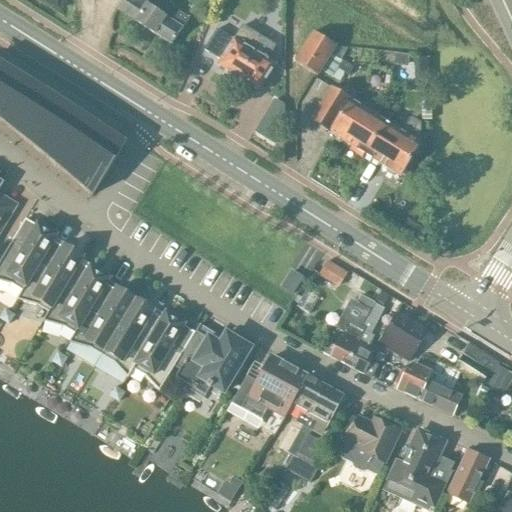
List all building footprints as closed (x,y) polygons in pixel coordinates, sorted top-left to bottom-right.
[(187,19),(158,0),(124,0),(118,11),(171,46),(189,20),(187,19)] [(252,53),(251,52),(259,39),(242,28),(234,42),(216,31),(204,51),(221,62),(218,66),(227,72),(228,76),(232,78),(234,76),(237,78),(252,53)] [(330,56),(336,47),(314,34),(295,64),(317,78),(321,72),(330,56)] [(259,91),(278,61),(269,56),(274,48),(259,39),(251,52),(252,53),(237,78),(241,81),(241,84),(246,87),(249,85),(259,91)] [(0,49),(0,63),(124,144),(131,134),(0,49)] [(408,57),(395,55),(394,65),(404,66),(407,63),(408,57)] [(330,56),(321,72),(331,78),(338,83),(344,74),(348,76),(352,70),(341,63),(340,62),(330,56)] [(124,144),(0,63),(0,122),(90,196),(90,197),(91,198),(124,144)] [(386,124),(318,82),(306,101),(318,109),(310,121),(331,135),(332,140),(338,144),(344,142),(366,156),(386,124)] [(283,130),(265,118),(257,130),(275,142),(283,130)] [(411,158),(419,145),(416,143),(418,138),(418,125),(410,120),(401,134),(386,124),(366,156),(386,169),(386,174),(393,178),(398,176),(399,178),(407,164),(408,164),(412,159),(411,158)] [(0,230),(15,206),(0,197),(0,230)] [(24,287),(53,243),(57,237),(37,225),(36,227),(25,221),(0,262),(0,282),(10,285),(13,281),(24,287)] [(407,222),(401,232),(420,242),(426,232),(407,222)] [(50,309),(79,264),(83,258),(64,246),(62,248),(53,243),(24,287),(16,301),(17,302),(17,301),(36,307),(39,302),(50,309)] [(338,287),(347,274),(328,262),(320,275),(338,287)] [(77,330),(106,286),(109,280),(90,268),(89,270),(79,264),(50,309),(42,323),(43,323),(44,323),(63,328),(66,324),(77,330)] [(292,294),(302,278),(292,272),(282,288),(292,294)] [(104,352),(135,301),(116,289),(115,291),(106,286),(77,330),(68,344),(70,345),(70,344),(89,350),(92,345),(104,352)] [(360,296),(353,309),(367,317),(373,306),(374,304),(360,296)] [(136,366),(162,320),(152,314),(154,312),(135,301),(104,352),(116,359),(113,364),(127,379),(126,379),(128,380),(136,366)] [(368,346),(373,338),(369,336),(382,311),(373,306),(367,317),(362,327),(361,328),(364,330),(358,341),(359,342),(346,368),(369,380),(375,369),(368,366),(376,350),(368,346)] [(8,325),(13,316),(5,311),(0,320),(8,325)] [(159,393),(174,368),(194,334),(184,327),(185,325),(165,313),(162,320),(136,366),(147,373),(144,377),(158,392),(159,393)] [(346,368),(359,342),(358,341),(364,330),(361,328),(362,327),(341,316),(334,329),(343,333),(335,348),(328,345),(323,356),(346,368)] [(408,363),(426,333),(396,316),(379,345),(408,363)] [(224,393),(250,350),(246,348),(246,346),(230,337),(230,338),(225,335),(219,345),(208,338),(207,339),(197,333),(201,326),(199,326),(194,334),(174,368),(179,371),(174,379),(205,397),(210,390),(212,387),(219,392),(220,390),(224,393)] [(484,390),(500,364),(469,345),(453,371),(474,384),(468,401),(482,406),(488,392),(484,390)] [(61,368),(66,359),(58,354),(53,363),(61,368)] [(291,409),(307,378),(271,359),(258,384),(246,378),(232,404),(262,420),(267,410),(284,420),(290,408),(291,409)] [(449,394),(426,383),(430,374),(418,369),(414,378),(410,376),(407,382),(402,380),(397,390),(401,392),(400,394),(450,417),(459,399),(458,398),(459,395),(451,391),(449,394)] [(499,403),(511,382),(511,374),(504,369),(488,396),(499,403)] [(303,427),(325,387),(307,378),(291,409),(301,414),(296,423),(303,427)] [(324,433),(343,397),(325,387),(303,427),(319,435),(321,431),(324,433)] [(118,402),(123,394),(115,389),(110,397),(118,402)] [(385,464),(400,432),(374,420),(371,425),(357,419),(357,420),(343,414),(335,432),(348,438),(347,442),(361,448),(357,456),(359,460),(366,463),(370,462),(372,458),(385,464)] [(291,450),(301,431),(292,426),(281,445),(291,450)] [(300,457),(311,436),(301,431),(291,450),(293,451),(292,453),(300,457)] [(427,511),(432,511),(451,473),(433,464),(431,459),(437,457),(443,444),(417,432),(402,466),(396,463),(383,491),(401,500),(403,496),(417,503),(415,506),(427,511)] [(467,505),(488,461),(467,451),(446,495),(467,505)] [(304,480),(311,468),(292,457),(285,469),(304,480)] [(280,482),(267,505),(277,511),(290,488),(280,482)] [(511,511),(511,497),(507,495),(498,511),(511,511)]
